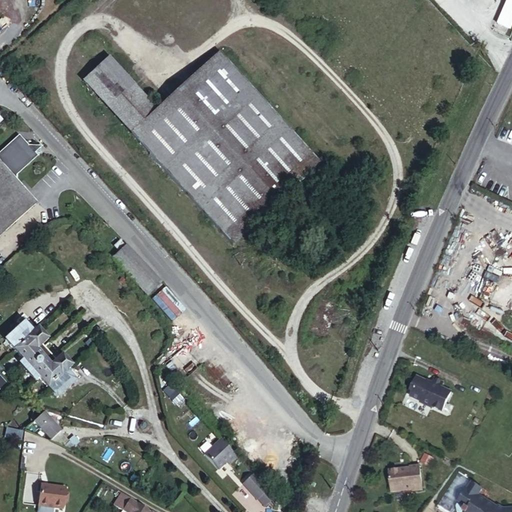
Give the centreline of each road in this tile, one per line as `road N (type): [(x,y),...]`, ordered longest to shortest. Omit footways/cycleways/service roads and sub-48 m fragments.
road 1 (residential): [(355,455),(313,439),(0,82)]
road 2 (residential): [(355,455),(430,245),(511,67)]
